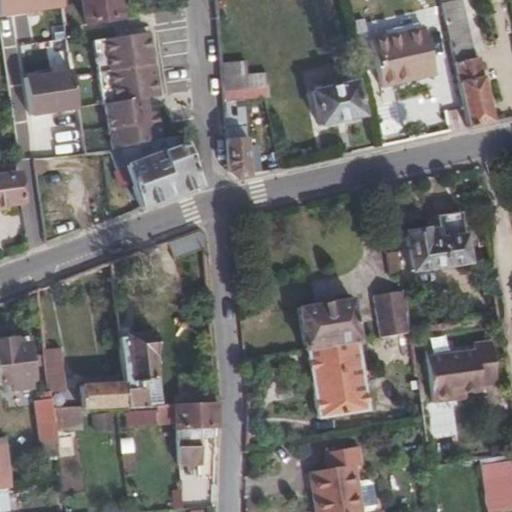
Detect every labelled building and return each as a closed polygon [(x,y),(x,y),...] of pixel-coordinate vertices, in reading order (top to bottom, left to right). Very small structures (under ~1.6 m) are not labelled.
[(66,11),(64,0),(0,0),(3,20),(66,11)] [(126,21),(123,0),(87,0),(92,26),(126,21)] [(464,3),(444,7),(470,131),(497,125),(483,60),(477,61),(464,3)] [(426,32),(372,42),(382,89),(436,77),(426,32)] [(164,100),(154,36),(98,45),(109,109),(112,108),(119,154),(140,152),(140,149),(169,142),(164,108),(140,112),(139,104),(164,100)] [(76,75),(30,82),(35,119),(82,112),(76,75)] [(360,75),(314,84),(323,128),(369,119),(360,75)] [(252,179),(247,102),(238,103),(237,108),(227,109),(232,176),(241,182),(252,179)] [(90,158),(85,129),(70,131),(74,159),(90,158)] [(206,191),(187,138),(169,142),(140,149),(140,152),(119,154),(124,172),(134,169),(147,211),(206,191)] [(0,208),(27,205),(24,177),(8,180),(8,176),(0,177),(0,208)] [(440,231),(409,235),(414,272),(470,264),(463,214),(438,218),(440,231)] [(198,236),(175,244),(178,271),(207,269),(205,241),(198,236)] [(414,336),(408,294),(378,298),(385,341),(414,336)] [(358,301),(303,310),(310,353),(313,352),(323,420),(373,412),(362,345),(365,344),(358,301)] [(160,384),(158,358),(160,358),(159,335),(132,338),(131,342),(124,342),(129,387),(131,410),(150,409),(149,391),(138,392),(138,385),(160,384)] [(38,390),(35,368),(43,368),(42,359),(34,360),(31,340),(0,344),(0,365),(3,387),(23,385),(24,392),(38,390)] [(46,391),(64,389),(60,348),(42,350),(46,391)] [(479,356),(430,363),(437,410),(460,406),(459,400),(470,398),(486,396),(486,391),(502,388),(496,348),(478,350),(479,356)] [(129,387),(84,390),(87,413),(121,411),(131,410),(129,387)] [(87,413),(84,390),(55,392),(55,395),(58,414),(87,413)] [(63,457),(58,414),(55,395),(47,397),(47,404),(41,405),(46,443),(49,443),(51,458),(63,457)] [(207,467),(206,430),(222,429),(222,404),(181,407),(185,468),(207,467)] [(11,448),(0,448),(0,491),(0,493),(18,490),(11,448)] [(362,511),(358,483),(355,468),(362,466),(360,449),(328,455),(330,472),(311,475),(317,511),(362,511)] [(511,511),(511,464),(485,469),(490,511),(511,511)] [(368,482),(358,483),(362,511),(373,511),(377,506),(374,487),(368,482)] [(184,511),(202,511),(203,508),(185,508),(184,488),(171,488),(172,511),(185,510),(184,511)]
